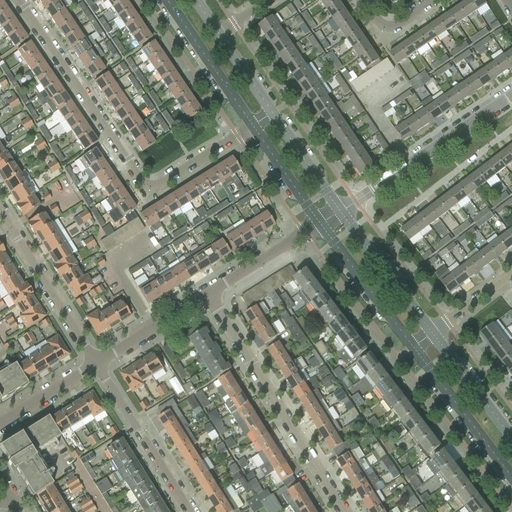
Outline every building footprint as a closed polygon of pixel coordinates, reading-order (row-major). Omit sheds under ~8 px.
[(37,0),(44,9),(58,0),(37,0)] [(62,0),(58,0),(44,9),(51,19),(64,11),(68,8),(62,0)] [(85,0),(84,1),(89,8),(93,5),(89,0),(85,0)] [(116,14),(118,17),(131,9),(125,0),(122,0),(111,7),(116,14)] [(296,0),(293,3),(298,11),(302,8),(297,0),(296,0)] [(319,0),(326,10),(339,1),(337,0),(319,0)] [(469,0),(459,7),(466,18),(476,11),(469,0)] [(483,0),(468,0),(469,0),(476,11),(486,5),(483,0)] [(326,10),(333,19),(345,11),(339,1),(326,10)] [(77,5),(82,13),(86,10),(81,3),(77,5)] [(286,7),(286,8),(291,16),(292,15),(296,12),(290,4),(286,7)] [(93,5),(89,8),(93,15),(97,12),(93,5)] [(459,7),(449,14),(457,25),(466,18),(459,7)] [(0,14),(0,28),(14,19),(7,9),(0,14)] [(115,20),(112,21),(119,31),(125,27),(138,19),(131,9),(118,17),(115,20)] [(86,10),(82,13),(86,19),(90,16),(86,10)] [(51,19),(58,29),(70,21),(64,11),(51,19)] [(333,19),(339,29),(352,21),(345,11),(333,19)] [(305,12),(301,15),(306,23),(311,20),(306,12),(305,12)] [(449,14),(439,20),(447,32),(457,25),(449,14)] [(259,26),(266,36),(279,27),(272,17),(259,26)] [(294,19),(294,20),(299,28),(300,27),(304,25),(299,18),(299,17),(294,19)] [(102,18),(97,21),(102,28),(106,25),(102,18)] [(0,28),(7,38),(21,29),(14,19),(0,28)] [(125,27),(132,37),(145,29),(138,19),(125,27)] [(311,20),(306,23),(311,31),(316,28),(311,20)] [(439,20),(429,27),(437,38),(447,32),(439,20)] [(58,29),(64,39),(77,31),(70,21),(58,29)] [(339,29),(346,39),(359,31),(352,21),(339,29)] [(489,27),(492,31),(500,26),(497,22),(489,27)] [(91,26),(96,33),(100,30),(95,23),(91,26)] [(106,25),(102,28),(107,35),(111,32),(106,25)] [(300,27),(299,28),(305,36),(305,35),(309,33),(304,25),(300,27)] [(266,36),(272,46),(286,37),(279,27),(266,36)] [(421,32),(419,34),(427,45),(437,38),(433,32),(429,27),(421,32)] [(21,29),(7,38),(14,49),(28,39),(21,29)] [(145,29),(132,37),(138,47),(151,38),(145,29)] [(485,29),(478,34),(481,39),(489,33),(485,29)] [(493,34),(496,38),(504,33),(502,29),(493,34)] [(100,30),(96,33),(100,39),(104,37),(100,30)] [(64,39),(71,49),(84,41),(77,31),(64,39)] [(346,39),(353,49),(366,41),(359,31),(346,39)] [(319,32),(314,35),(320,43),(324,40),(319,32)] [(419,34),(409,41),(417,52),(420,57),(430,50),(427,45),(419,34)] [(478,34),(470,40),(473,44),(481,39),(478,34)] [(308,39),(307,40),(313,48),(313,47),(317,44),(313,37),(312,36),(308,39)] [(84,41),(71,49),(78,59),(91,50),(96,47),(89,37),(84,41)] [(272,46),(279,56),(292,47),(286,37),(272,46)] [(488,37),(480,43),(484,47),(492,42),(488,37)] [(115,38),(111,41),(116,48),(120,45),(115,38)] [(324,40),(320,43),(327,52),(331,49),(324,40)] [(353,49),(360,59),(372,51),(366,41),(353,49)] [(409,41),(399,47),(407,59),(417,52),(409,41)] [(140,50),(148,61),(161,52),(153,42),(140,50)] [(466,42),(458,48),(461,53),(469,47),(466,42)] [(16,52),(23,62),(37,53),(30,43),(16,52)] [(108,43),(104,45),(109,53),(113,50),(109,43),(108,43)] [(484,47),(480,43),(472,48),(476,53),(484,47)] [(313,47),(313,48),(318,56),(319,55),(323,52),(317,44),(313,47)] [(120,45),(116,48),(120,55),(124,52),(120,45)] [(91,50),(78,59),(85,69),(97,61),(97,60),(103,56),(97,46),(96,47),(91,50)] [(279,56),(286,66),(299,57),(292,47),(279,56)] [(407,59),(399,47),(389,54),(397,66),(407,59)] [(461,53),(458,48),(450,53),(453,58),(461,53)] [(113,50),(109,53),(113,59),(118,56),(113,50)] [(360,59),(357,61),(360,64),(362,63),(366,69),(371,66),(379,61),(372,51),(360,59)] [(469,51),(460,56),(464,61),(472,55),(469,51)] [(500,51),(490,57),(494,63),(502,74),(511,68),(504,57),(500,51)] [(148,61),(154,71),(167,62),(161,52),(148,61)] [(328,55),(327,56),(332,63),(337,60),(331,52),(328,55)] [(23,62),(30,72),(43,63),(37,53),(23,62)] [(325,56),(322,59),(328,67),(332,64),(332,63),(327,56),(325,56)] [(445,56),(438,61),(441,66),(449,60),(446,56),(445,56)] [(464,61),(460,56),(453,61),(456,66),(464,61)] [(286,66),(293,76),(306,67),(299,57),(286,66)] [(129,58),(125,61),(125,62),(130,68),(134,65),(129,59),(129,58)] [(387,59),(383,62),(389,72),(394,69),(387,59)] [(97,60),(85,69),(92,79),(104,71),(97,60)] [(337,60),(332,63),(332,64),(338,72),(339,71),(342,69),(337,60)] [(438,61),(430,67),(433,71),(441,66),(438,61)] [(154,71),(161,81),(174,72),(167,62),(154,71)] [(383,62),(378,65),(384,75),(389,72),(383,62)] [(30,72),(37,82),(50,73),(43,63),(30,72)] [(122,63),(118,66),(123,73),(127,70),(122,63)] [(494,63),(485,70),(492,81),(502,74),(494,63)] [(306,67),(293,76),(299,86),(313,77),(318,73),(311,64),(306,67)] [(332,64),(328,67),(333,75),(337,73),(338,72),(332,64)] [(449,64),(440,69),(443,74),(452,68),(449,64)] [(0,67),(0,68),(4,74),(8,72),(4,65),(0,67)] [(378,65),(373,69),(380,78),(384,75),(378,65)] [(373,69),(369,72),(375,81),(380,78),(373,69)] [(440,69),(432,75),(435,79),(443,74),(440,69)] [(485,70),(475,77),(482,88),(492,81),(485,70)] [(8,72),(4,74),(8,82),(13,79),(8,72)] [(134,75),(139,82),(143,79),(138,72),(134,75)] [(161,81),(168,91),(181,82),(174,72),(161,81)] [(342,75),(347,83),(352,80),(347,72),(342,75)] [(369,72),(364,75),(371,84),(375,81),(369,72)] [(39,85),(35,88),(39,94),(43,91),(43,92),(57,83),(50,73),(37,82),(39,85)] [(94,83),(101,93),(114,84),(107,74),(94,83)] [(364,75),(360,78),(366,88),(371,84),(364,75)] [(127,79),(132,86),(136,83),(131,76),(127,79)] [(335,79),(334,79),(340,87),(341,87),(345,84),(340,77),(339,76),(335,79)] [(409,83),(411,86),(419,81),(421,80),(419,76),(409,83)] [(421,80),(419,81),(423,86),(430,81),(427,76),(421,80)] [(299,86),(306,96),(320,87),(313,77),(299,86)] [(475,77),(465,84),(472,95),(482,88),(475,77)] [(360,78),(355,81),(362,91),(366,88),(360,78)] [(143,79),(139,82),(143,89),(147,86),(143,79)] [(355,81),(350,84),(357,94),(362,91),(355,81)] [(419,81),(411,86),(415,91),(423,86),(419,81)] [(170,94),(175,101),(188,92),(181,82),(168,91),(170,94)] [(46,104),(50,102),(64,93),(57,83),(43,92),(39,94),(46,104)] [(136,83),(132,86),(136,93),(140,90),(136,83)] [(101,93),(108,103),(120,94),(114,84),(101,93)] [(341,87),(340,87),(345,95),(346,95),(350,92),(345,84),(341,87)] [(465,84),(455,90),(462,101),(472,95),(465,84)] [(12,88),(17,95),(21,92),(17,85),(12,88)] [(306,96),(313,106),(326,97),(320,87),(306,96)] [(120,94),(108,103),(114,113),(127,104),(132,101),(128,94),(132,91),(130,88),(126,91),(120,94)] [(455,90),(445,97),(452,108),(462,101),(455,90)] [(409,91),(401,96),(401,97),(404,101),(412,95),(409,91)] [(21,92),(17,95),(21,102),(25,99),(21,92)] [(147,95),(152,102),(156,99),(152,92),(147,95)] [(175,101),(182,111),(194,102),(188,92),(175,101)] [(441,92),(431,99),(442,115),(452,108),(445,97),(441,92)] [(50,102),(46,104),(53,114),(57,112),(70,103),(64,93),(50,102)] [(141,99),(145,106),(150,103),(145,96),(141,99)] [(349,99),(348,99),(353,107),(354,107),(358,104),(353,97),(353,96),(349,99)] [(7,102),(9,106),(17,101),(15,97),(7,102)] [(313,106),(320,116),(333,106),(326,97),(313,106)] [(401,97),(393,102),(396,106),(404,101),(401,97)] [(430,97),(421,104),(425,111),(433,122),(442,115),(431,99),(430,97)] [(156,99),(152,102),(157,109),(161,106),(156,99)] [(17,101),(9,106),(11,109),(19,104),(17,101)] [(194,102),(182,111),(188,121),(201,112),(194,102)] [(57,112),(64,122),(77,113),(70,103),(57,112)] [(150,103),(145,106),(150,113),(154,110),(150,103)] [(114,113),(121,123),(134,114),(127,104),(114,113)] [(320,116),(326,125),(340,116),(344,114),(337,104),(333,106),(320,116)] [(354,107),(353,107),(359,115),(364,112),(358,104),(354,107)] [(25,108),(29,115),(34,112),(29,105),(25,108)] [(392,109),(389,105),(381,110),(384,114),(392,109)] [(384,114),(387,119),(395,113),(392,109),(384,114)] [(425,111),(415,117),(423,129),(433,122),(425,111)] [(34,112),(29,115),(34,122),(38,120),(34,112)] [(161,115),(166,121),(170,119),(165,112),(161,115)] [(64,122),(70,131),(84,122),(77,113),(64,122)] [(121,123),(128,133),(141,124),(134,114),(121,123)] [(158,116),(154,119),(159,126),(163,123),(158,116)] [(326,125),(333,135),(347,126),(340,116),(326,125)] [(362,119),(361,119),(367,127),(368,127),(372,124),(366,116),(362,119)] [(415,117),(405,124),(413,135),(423,129),(415,117)] [(20,124),(22,127),(30,122),(28,119),(20,124)] [(170,119),(166,121),(170,128),(174,126),(170,119)] [(30,122),(22,127),(25,131),(32,126),(30,122)] [(70,131),(77,141),(90,132),(84,122),(70,131)] [(396,131),(395,131),(403,142),(413,135),(405,124),(403,122),(400,124),(402,126),(396,131)] [(163,123),(159,126),(163,133),(168,130),(163,123)] [(128,133),(135,143),(147,134),(141,124),(128,133)] [(368,127),(367,127),(372,135),(373,135),(377,132),(372,124),(368,127)] [(38,129),(42,136),(47,133),(42,126),(38,129)] [(333,135),(340,145),(353,136),(347,126),(333,135)] [(90,132),(77,141),(84,151),(97,143),(90,132)] [(47,133),(42,136),(47,143),(51,140),(47,133)] [(147,134),(135,143),(141,152),(154,144),(147,134)] [(340,145),(347,155),(360,146),(353,136),(340,145)] [(375,139),(380,147),(385,144),(380,136),(375,139)] [(33,145),(36,149),(44,144),(41,140),(33,145)] [(44,144),(36,149),(38,152),(46,147),(44,144)] [(385,144),(380,147),(384,152),(389,149),(385,144)] [(51,149),(55,156),(59,153),(55,146),(51,149)] [(347,155),(354,165),(367,156),(360,146),(347,155)] [(85,170),(88,168),(102,159),(95,149),(79,160),(85,170)] [(392,154),(389,149),(384,152),(382,153),(385,158),(392,154)] [(511,158),(506,151),(497,158),(505,169),(511,163),(511,158)] [(0,155),(0,170),(13,163),(6,152),(5,153),(0,155)] [(59,153),(55,156),(59,163),(64,160),(59,153)] [(367,156),(354,165),(360,175),(373,167),(374,166),(377,164),(371,154),(367,156)] [(232,158),(221,164),(230,178),(233,183),(237,180),(234,176),(240,172),(232,158)] [(497,158),(487,165),(495,176),(505,169),(497,158)] [(88,168),(95,178),(108,169),(102,159),(88,168)] [(47,166),(49,170),(57,165),(55,161),(47,166)] [(13,163),(0,170),(0,178),(3,184),(19,174),(13,163)] [(221,164),(211,170),(211,171),(220,184),(220,185),(223,190),(233,183),(230,178),(221,164)] [(57,165),(49,170),(51,174),(59,169),(57,165)] [(487,165),(477,172),(486,183),(495,176),(487,165)] [(64,170),(69,179),(73,176),(68,167),(64,170)] [(95,178),(102,188),(115,179),(108,169),(95,178)] [(211,170),(201,177),(210,191),(220,185),(211,170)] [(19,174),(3,184),(10,194),(26,184),(30,182),(24,171),(19,174)] [(477,172),(468,180),(476,191),(486,183),(477,172)] [(73,176),(69,179),(75,187),(79,185),(73,176)] [(201,177),(190,183),(199,197),(210,191),(201,177)] [(102,188),(109,198),(122,189),(115,179),(102,188)] [(237,180),(233,183),(239,193),(243,190),(237,180)] [(468,180),(458,187),(467,198),(476,191),(468,180)] [(190,183),(180,190),(189,204),(199,197),(190,183)] [(26,184),(10,194),(16,204),(16,205),(17,205),(33,195),(27,186),(26,184)] [(458,187),(449,194),(457,205),(467,198),(458,187)] [(243,190),(239,193),(242,197),(249,193),(246,188),(243,190)] [(106,200),(112,210),(129,199),(122,189),(109,198),(106,200)] [(180,190),(170,196),(179,210),(189,204),(180,190)] [(78,194),(83,201),(87,198),(83,191),(78,194)] [(505,192),(497,198),(501,203),(509,197),(505,192)] [(242,197),(239,193),(232,197),(235,202),(242,197)] [(42,197),(45,203),(51,199),(47,194),(42,197)] [(449,194),(439,201),(447,212),(457,205),(449,194)] [(17,205),(15,206),(22,217),(24,216),(40,206),(33,195),(17,205)] [(250,195),(243,200),(246,204),(253,199),(250,195)] [(170,196),(160,202),(169,216),(179,210),(170,196)] [(87,198),(83,201),(87,208),(92,205),(87,198)] [(501,203),(497,198),(490,204),(494,209),(501,203)] [(112,210),(106,214),(114,225),(122,219),(127,225),(132,222),(137,219),(132,212),(135,209),(129,199),(112,210)] [(511,201),(510,199),(502,205),(506,209),(511,204),(511,201)] [(243,200),(236,204),(239,208),(246,204),(243,200)] [(226,201),(219,206),(221,210),(228,205),(226,201)] [(439,201),(430,209),(438,220),(447,212),(439,201)] [(160,202),(150,209),(158,223),(169,216),(160,203),(160,202)] [(506,209),(502,205),(495,211),(498,215),(506,209)] [(49,209),(52,215),(58,211),(55,206),(49,209)] [(221,210),(219,206),(212,210),(214,214),(221,210)] [(250,211),(256,219),(264,232),(274,226),(266,213),(261,216),(255,207),(250,211)] [(230,208),(223,212),(226,217),(233,212),(230,208)] [(487,208),(479,214),(483,219),(490,213),(489,211),(487,208)] [(150,209),(139,215),(140,216),(148,229),(151,233),(161,227),(158,223),(150,209)] [(201,223),(208,218),(202,209),(195,213),(198,218),(201,223)] [(430,209),(420,216),(428,227),(438,220),(430,209)] [(78,216),(80,220),(88,215),(86,211),(78,216)] [(91,214),(96,221),(100,218),(96,211),(91,214)] [(226,217),(223,212),(216,217),(219,221),(226,217)] [(28,223),(26,223),(33,235),(35,234),(51,224),(44,213),(28,223)] [(490,213),(483,219),(486,223),(494,217),(491,214),(490,213)] [(479,214),(472,220),(474,223),(475,224),(483,219),(479,214)] [(88,215),(80,220),(82,224),(90,219),(88,215)] [(420,216),(410,223),(419,234),(428,227),(420,216)] [(100,218),(96,221),(100,228),(104,225),(100,218)] [(201,223),(198,218),(191,223),(194,227),(201,223)] [(137,219),(132,222),(139,233),(144,230),(137,219)] [(256,219),(245,226),(254,239),(264,232),(256,219)] [(483,219),(475,224),(476,226),(479,228),(486,223),(483,219)] [(51,224),(35,234),(41,244),(63,231),(57,220),(51,224)] [(467,221),(459,228),(462,232),(470,226),(467,221)] [(132,222),(127,225),(126,226),(133,237),(139,233),(132,222)] [(206,223),(199,228),(201,232),(209,227),(206,223)] [(419,234),(410,223),(401,231),(409,242),(419,234)] [(126,226),(121,229),(128,240),(133,237),(126,226)] [(245,226),(235,232),(243,245),(254,239),(245,226)] [(185,227),(178,231),(181,235),(188,231),(185,227)] [(201,232),(199,228),(192,232),(194,236),(201,232)] [(462,232),(459,228),(452,233),(455,238),(462,232)] [(472,228),(464,234),(467,238),(475,233),(472,228)] [(121,229),(115,232),(122,244),(128,240),(121,229)] [(63,231),(41,244),(48,255),(64,245),(70,241),(63,231)] [(181,235),(178,231),(171,235),(174,240),(181,235)] [(115,232),(110,236),(117,247),(122,244),(115,232)] [(243,245),(235,232),(225,239),(233,252),(243,245)] [(511,237),(508,233),(499,240),(507,251),(511,247),(511,237)] [(467,238),(464,234),(456,240),(460,244),(467,238)] [(110,236),(105,239),(112,250),(117,247),(110,236)] [(185,236),(178,240),(181,245),(188,240),(185,236)] [(448,236),(440,242),(443,247),(451,240),(448,236)] [(157,244),(160,248),(170,242),(168,237),(157,244)] [(83,243),(85,247),(93,242),(91,238),(83,243)] [(112,250),(105,239),(99,243),(106,254),(112,250)] [(181,245),(178,240),(171,245),(174,249),(181,245)] [(499,240),(489,247),(497,258),(507,251),(499,240)] [(64,245),(48,255),(54,265),(55,266),(71,256),(77,252),(70,241),(64,245)] [(221,241),(211,247),(219,260),(229,254),(221,241)] [(93,242),(85,247),(87,250),(95,245),(93,242)] [(443,247),(440,242),(433,248),(436,252),(443,247)] [(453,243),(445,249),(447,252),(448,253),(456,247),(453,243)] [(209,244),(198,250),(201,254),(209,267),(219,260),(211,247),(209,244)] [(489,247),(480,255),(488,265),(497,258),(489,247)] [(165,249),(158,253),(160,257),(168,253),(165,249)] [(198,249),(188,255),(190,260),(199,273),(209,267),(201,254),(198,250),(198,249)] [(445,249),(438,255),(440,258),(441,259),(448,253),(447,252),(445,249)] [(429,251),(421,257),(424,261),(432,255),(429,251)] [(3,253),(0,255),(0,270),(10,264),(5,255),(4,254),(3,253)] [(160,257),(158,253),(151,257),(154,262),(160,257)] [(480,255),(470,262),(478,273),(488,265),(480,255)] [(54,265),(52,267),(59,278),(60,277),(76,267),(77,266),(71,256),(55,266),(54,265)] [(434,258),(426,263),(426,264),(429,268),(433,265),(437,262),(434,258)] [(95,263),(99,268),(104,264),(101,259),(95,263)] [(145,261),(137,266),(140,270),(147,266),(149,269),(153,267),(148,259),(145,261)] [(190,260),(180,267),(188,280),(199,273),(190,260)] [(470,262),(460,269),(469,280),(478,273),(470,262)] [(0,270),(0,285),(1,285),(17,275),(10,264),(0,270)] [(76,267),(60,277),(60,278),(61,279),(67,288),(83,278),(82,276),(77,268),(76,268),(76,267)] [(180,267),(170,273),(178,286),(188,280),(180,267)] [(285,270),(292,281),(297,277),(296,277),(290,267),(285,270)] [(460,269),(451,277),(459,287),(469,280),(460,269)] [(291,281),(292,281),(285,270),(280,273),(286,284),(291,281)] [(291,281),(300,293),(315,282),(306,270),(296,277),(297,277),(292,281),(291,281)] [(447,272),(438,279),(441,284),(449,295),(459,287),(451,277),(447,272)] [(170,273),(160,279),(168,292),(178,286),(170,273)] [(281,287),(286,284),(280,273),(274,276),(281,287)] [(1,285),(0,285),(0,299),(7,295),(24,285),(23,285),(17,275),(1,285)] [(83,278),(67,288),(74,299),(102,281),(99,276),(90,281),(86,276),(83,278)] [(143,276),(133,282),(137,288),(139,292),(148,305),(158,299),(147,281),(143,276)] [(276,290),(281,287),(274,276),(269,279),(276,290)] [(153,278),(147,281),(158,299),(168,292),(160,279),(156,282),(153,278)] [(267,281),(262,284),(268,295),(274,292),(267,281)] [(300,293),(297,295),(306,306),(309,304),(323,293),(315,282),(300,293)] [(24,285),(7,295),(14,306),(33,294),(26,284),(24,285)] [(262,284),(257,288),(263,298),(268,295),(262,284)] [(100,286),(94,290),(98,295),(104,292),(100,286)] [(257,288),(251,291),(258,302),(263,298),(257,288)] [(98,295),(94,290),(89,293),(93,298),(98,295)] [(251,291),(246,294),(253,305),(258,302),(251,291)] [(285,293),(280,297),(281,297),(285,304),(290,300),(285,293)] [(309,304),(318,316),(332,305),(323,293),(309,304)] [(253,305),(246,294),(241,297),(248,308),(253,305)] [(31,295),(15,305),(16,306),(21,315),(22,316),(38,306),(32,296),(31,295)] [(75,302),(79,307),(84,304),(81,298),(75,302)] [(278,300),(272,304),(275,309),(282,305),(279,299),(278,300)] [(290,300),(285,304),(290,311),(295,307),(290,300)] [(109,308),(119,324),(131,317),(120,301),(109,308)] [(245,314),(251,325),(263,317),(268,314),(262,304),(245,314)] [(318,316),(326,327),(341,316),(332,305),(318,316)] [(38,306),(19,318),(25,329),(45,317),(38,306)] [(97,311),(109,331),(119,324),(109,308),(99,314),(97,311)] [(109,331),(97,311),(86,318),(98,338),(109,331)] [(279,315),(282,320),(288,316),(285,311),(279,315)] [(4,320),(7,325),(13,321),(10,316),(4,320)] [(326,327),(335,339),(349,328),(341,316),(326,327)] [(251,325),(258,335),(269,328),(263,317),(251,325)] [(301,317),(297,321),(300,326),(305,323),(301,317)] [(41,323),(45,328),(50,325),(47,319),(41,323)] [(13,321),(7,325),(11,330),(16,327),(13,321)] [(288,329),(288,330),(298,346),(304,341),(306,340),(296,324),(288,329)] [(479,334),(487,344),(500,334),(492,324),(479,334)] [(264,345),(266,344),(276,338),(280,336),(273,325),(269,328),(258,335),(264,345)] [(189,340),(195,349),(209,340),(206,336),(209,334),(206,329),(200,333),(198,329),(196,330),(195,328),(181,338),(184,344),(189,340)] [(335,339),(344,350),(358,339),(349,328),(335,339)] [(29,332),(26,334),(31,342),(34,340),(29,332)] [(31,342),(26,334),(22,337),(27,345),(31,342)] [(487,344),(494,354),(507,344),(500,334),(487,344)] [(48,346),(58,362),(69,355),(57,336),(45,343),(48,346)] [(344,350),(337,355),(345,366),(352,361),(354,364),(357,361),(367,354),(365,351),(367,350),(358,339),(344,350)] [(196,359),(198,362),(218,349),(215,344),(213,346),(209,340),(195,349),(200,356),(196,359)] [(321,342),(314,346),(318,351),(325,346),(321,342)] [(3,346),(7,352),(12,349),(9,343),(3,346)] [(270,349),(268,350),(274,361),(286,353),(290,351),(287,346),(283,348),(279,343),(270,349)] [(494,354),(502,363),(511,355),(511,350),(507,344),(494,354)] [(162,349),(167,356),(172,353),(167,345),(162,349)] [(38,353),(48,369),(58,362),(48,346),(38,353)] [(325,346),(318,351),(321,356),(328,351),(325,346)] [(204,364),(208,370),(222,361),(219,356),(222,354),(218,349),(198,362),(201,366),(204,364)] [(27,359),(37,376),(48,369),(38,353),(27,359)] [(142,360),(152,376),(163,369),(153,353),(142,360)] [(172,353),(167,356),(172,364),(177,361),(172,353)] [(274,361),(280,371),(292,363),(286,353),(274,361)] [(356,366),(365,378),(379,367),(370,355),(356,366)] [(511,355),(502,363),(509,373),(511,370),(511,355)] [(16,366),(26,382),(37,376),(27,359),(16,366)] [(152,376),(142,360),(131,367),(144,386),(142,383),(152,376)] [(222,361),(208,370),(212,376),(208,379),(211,382),(231,370),(228,364),(225,366),(222,361)] [(280,371),(287,381),(298,374),(302,371),(295,361),(292,363),(280,371)] [(0,400),(6,397),(7,399),(8,398),(13,394),(13,395),(15,394),(14,394),(20,390),(22,389),(21,389),(27,386),(28,385),(26,382),(16,366),(15,364),(0,373),(0,400)] [(174,368),(178,374),(183,371),(179,364),(174,368)] [(144,386),(131,367),(120,374),(133,393),(144,386)] [(365,378),(373,389),(388,378),(379,367),(365,378)] [(339,368),(333,372),(336,377),(342,373),(339,368)] [(298,374),(287,381),(293,391),(305,384),(304,383),(309,380),(303,370),(302,371),(298,374)] [(183,371),(178,374),(182,380),(187,377),(183,371)] [(342,373),(336,377),(340,382),(346,378),(342,373)] [(216,390),(219,395),(236,384),(229,374),(218,381),(221,387),(216,390)] [(178,395),(184,391),(176,377),(169,381),(178,395)] [(190,383),(183,387),(188,394),(195,390),(193,387),(199,383),(195,377),(189,381),(190,383)] [(315,377),(309,381),(315,390),(321,387),(315,377)] [(327,378),(321,382),(323,386),(330,382),(327,378)] [(373,389),(382,400),(396,390),(388,378),(373,389)] [(227,396),(231,402),(242,394),(236,384),(219,395),(222,399),(227,396)] [(293,391),(299,401),(311,394),(305,384),(293,391)] [(163,385),(159,388),(164,396),(168,393),(163,385)] [(164,396),(159,388),(156,390),(161,398),(164,396)] [(341,389),(333,395),(339,404),(342,402),(347,399),(341,389)] [(382,400),(391,412),(405,401),(396,390),(382,400)] [(195,395),(202,406),(208,402),(201,391),(195,395)] [(299,401),(306,411),(321,401),(315,391),(311,394),(299,401)] [(81,399),(93,418),(104,411),(92,392),(81,399)] [(225,405),(231,415),(248,404),(242,394),(231,402),(225,405)] [(357,394),(351,399),(354,403),(361,399),(357,394)] [(93,418),(81,399),(70,405),(80,421),(90,415),(93,418)] [(361,399),(354,403),(358,408),(364,403),(361,399)] [(158,419),(165,429),(182,418),(176,408),(177,408),(173,400),(157,410),(162,417),(158,419)] [(140,405),(143,411),(149,407),(145,401),(140,405)] [(306,411),(312,421),(327,411),(321,401),(306,411)] [(391,412),(400,423),(414,412),(405,401),(391,412)] [(238,425),(243,422),(255,415),(248,404),(231,415),(238,425)] [(70,405),(59,412),(69,427),(69,428),(73,433),(83,427),(80,421),(70,405)] [(200,407),(193,411),(196,416),(203,412),(200,407)] [(327,411),(312,421),(318,431),(334,421),(335,421),(339,418),(333,408),(327,411)] [(215,411),(208,416),(214,426),(221,422),(222,421),(215,411)] [(69,428),(59,412),(49,419),(60,437),(59,435),(69,428)] [(400,423),(408,435),(422,424),(414,412),(400,423)] [(243,422),(238,425),(244,435),(250,432),(261,425),(255,415),(243,422)] [(27,430),(0,447),(0,449),(9,463),(7,464),(12,472),(16,470),(28,489),(26,490),(27,491),(30,497),(32,495),(33,496),(43,490),(43,489),(44,489),(52,484),(47,477),(33,454),(60,437),(59,435),(49,419),(47,416),(46,416),(46,417),(41,420),(39,421),(40,422),(34,426),(33,424),(32,425),(33,426),(28,429),(27,428),(26,429),(27,430)] [(374,417),(367,422),(371,427),(377,422),(374,417)] [(165,429),(171,439),(187,430),(189,428),(182,418),(165,429)] [(334,421),(318,431),(325,441),(336,434),(340,432),(341,431),(335,421),(334,421)] [(221,422),(214,426),(216,430),(223,426),(221,422)] [(377,422),(371,427),(374,432),(380,427),(377,422)] [(203,427),(206,432),(212,427),(209,423),(203,427)] [(349,427),(352,431),(358,427),(355,423),(349,427)] [(423,424),(408,435),(413,441),(410,443),(414,448),(417,446),(431,435),(423,424)] [(250,432),(256,442),(267,435),(261,425),(250,432)] [(117,433),(114,427),(108,430),(112,436),(117,433)] [(171,439),(178,449),(193,440),(187,430),(171,439)] [(325,441),(331,452),(332,451),(335,455),(350,446),(347,442),(343,444),(336,434),(325,441)] [(93,435),(90,437),(95,445),(98,443),(93,435)] [(256,442),(262,452),(274,445),(267,435),(256,442)] [(431,435),(417,446),(426,457),(440,447),(431,435)] [(95,445),(90,437),(86,439),(91,447),(95,445)] [(231,438),(224,442),(227,446),(234,442),(231,438)] [(105,449),(112,460),(128,450),(121,440),(105,449)] [(178,449),(184,459),(196,452),(192,447),(196,444),(193,440),(178,449)] [(389,441),(383,446),(387,451),(393,446),(389,441)] [(234,442),(227,446),(229,450),(236,446),(234,442)] [(372,447),(375,452),(381,448),(378,443),(372,447)] [(264,465),(269,462),(280,455),(274,445),(262,452),(258,455),(264,465)] [(337,461),(343,471),(359,461),(350,446),(335,455),(338,460),(337,461)] [(393,446),(387,451),(390,455),(396,450),(393,446)] [(381,448),(375,452),(381,460),(387,456),(381,448)] [(111,461),(117,471),(134,460),(128,450),(112,460),(111,461)] [(71,454),(74,460),(79,456),(76,451),(71,454)] [(429,462),(425,465),(434,477),(438,474),(452,463),(443,451),(435,457),(429,462)] [(90,452),(79,460),(83,466),(94,458),(90,452)] [(184,459),(190,469),(202,462),(208,458),(205,454),(199,457),(196,452),(184,459)] [(280,455),(269,462),(264,465),(263,465),(270,476),(286,465),(280,455)] [(387,458),(382,462),(388,471),(394,468),(388,458),(387,458)] [(117,471),(111,475),(117,485),(124,481),(141,471),(134,460),(117,471)] [(343,471),(350,481),(365,472),(361,466),(364,465),(361,460),(359,461),(343,471)] [(190,469),(196,480),(208,472),(202,462),(190,469)] [(246,462),(239,467),(241,470),(242,471),(248,466),(248,465),(246,462)] [(438,474),(447,485),(461,474),(452,463),(438,474)] [(270,476),(276,486),(281,483),(284,487),(295,481),(292,476),(293,475),(286,465),(270,476)] [(401,471),(401,472),(405,477),(412,472),(408,467),(401,471)] [(394,468),(388,471),(394,480),(399,476),(400,476),(394,468)] [(412,472),(405,477),(408,481),(415,476),(418,474),(414,470),(412,472)] [(124,481),(130,491),(147,481),(141,471),(124,481)] [(196,480),(203,490),(214,482),(208,472),(196,480)] [(350,481),(356,491),(376,479),(374,475),(368,478),(365,472),(350,481)] [(242,478),(239,473),(231,478),(234,483),(242,478)] [(452,499),(455,497),(470,486),(461,474),(447,485),(443,488),(452,499)] [(415,476),(408,481),(415,491),(422,487),(415,476)] [(65,484),(68,490),(79,483),(75,478),(65,484)] [(243,478),(238,481),(242,488),(243,487),(247,484),(246,483),(243,478)] [(105,479),(95,485),(101,495),(104,493),(111,489),(105,479)] [(255,479),(248,484),(251,488),(258,483),(255,479)] [(376,479),(356,491),(362,502),(378,492),(384,488),(381,482),(379,484),(376,479)] [(130,491),(124,495),(131,505),(137,502),(153,491),(147,481),(130,491)] [(298,485),(295,481),(279,491),(286,502),(288,506),(305,495),(299,485),(298,485)] [(203,490),(209,500),(221,492),(214,482),(203,490)] [(79,483),(68,490),(72,495),(82,489),(79,483)] [(258,483),(251,488),(253,491),(260,487),(258,483)] [(37,502),(40,507),(60,495),(56,487),(53,489),(51,486),(52,485),(52,484),(44,489),(43,489),(43,490),(33,496),(32,495),(30,497),(31,498),(35,496),(38,501),(37,502)] [(455,497),(464,508),(478,497),(470,486),(455,497)] [(404,489),(403,490),(410,500),(414,497),(408,487),(404,489)] [(396,489),(390,493),(392,497),(399,493),(396,489)] [(231,500),(224,490),(221,492),(209,500),(215,510),(227,502),(231,500)] [(268,490),(256,497),(260,503),(271,495),(268,490)] [(143,511),(147,509),(160,501),(153,491),(137,502),(143,511)] [(362,502),(369,511),(380,504),(384,502),(378,492),(362,502)] [(104,493),(101,495),(107,506),(113,502),(110,498),(109,499),(104,493)] [(426,493),(420,498),(423,503),(430,498),(426,493)] [(56,511),(64,507),(62,504),(65,502),(60,495),(40,507),(43,511),(56,511)] [(274,509),(270,504),(275,501),(271,495),(260,503),(263,508),(265,511),(270,511),(274,509)] [(305,495),(289,505),(292,511),(300,511),(312,505),(305,495)] [(256,497),(247,502),(251,508),(260,503),(256,497)] [(464,508),(466,511),(482,511),(487,509),(478,497),(464,508)] [(430,498),(423,503),(426,508),(433,503),(430,498)] [(78,506),(82,511),(92,505),(89,499),(78,506)] [(231,500),(215,510),(216,511),(234,511),(237,510),(231,500)] [(147,509),(143,511),(142,511),(165,511),(166,511),(160,501),(147,509)] [(260,503),(251,508),(252,511),(256,511),(263,508),(260,503)]
